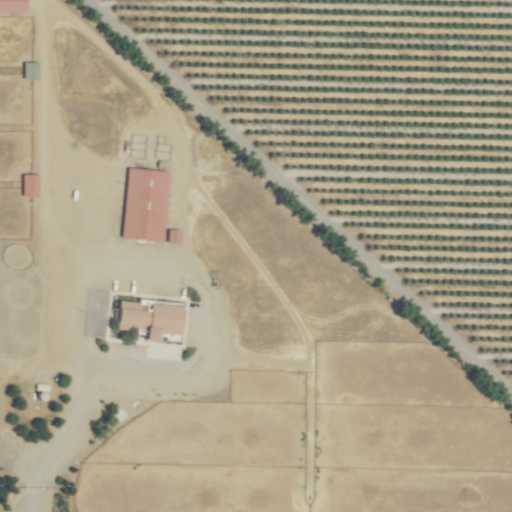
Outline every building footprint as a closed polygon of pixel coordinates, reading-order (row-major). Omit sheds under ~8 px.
[(0,0),(0,14),(28,13),(27,0),(0,0)] [(123,239),(165,241),(169,171),(127,169),(123,239)] [(38,197),(38,175),(23,175),(23,197),(38,197)] [(181,231),(169,230),(168,243),(180,244),(181,231)] [(183,336),(184,304),(151,303),(151,311),(140,310),(140,302),(120,302),(119,330),(148,331),(148,342),(162,342),(162,335),(183,336)]
